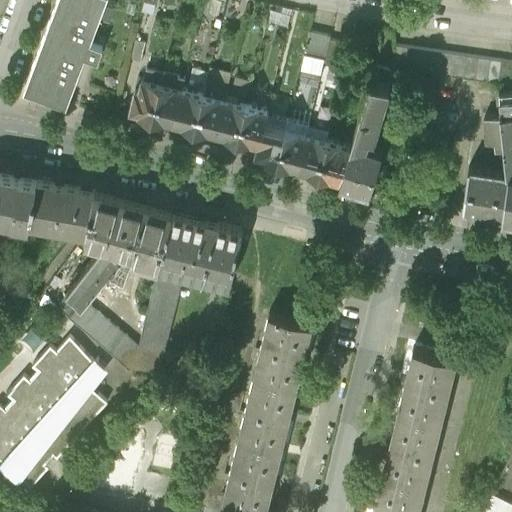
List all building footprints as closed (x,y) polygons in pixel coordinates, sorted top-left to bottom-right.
[(57,0),(25,88),(66,104),(84,53),(97,58),(101,45),(89,40),(104,0),(57,0)] [(143,0),(141,11),(152,14),(154,3),(150,2),(150,0),(143,0)] [(303,54),(325,59),(329,39),(330,35),(309,30),(303,54)] [(143,40),(134,38),(130,58),(138,60),(143,40)] [(325,59),(324,63),(345,68),(351,45),(329,39),(325,59)] [(511,61),(395,45),(392,67),(510,84),(511,71),(511,61)] [(375,65),(371,78),(386,83),(390,70),(375,65)] [(140,114),(152,117),(163,71),(147,67),(144,77),(142,76),(139,87),(136,87),(131,106),(127,105),(124,116),(139,120),(140,114)] [(194,128),(215,133),(230,75),(231,73),(209,67),(208,72),(194,128)] [(186,87),(182,86),(173,123),(194,128),(208,72),(191,68),(186,87)] [(152,117),(173,123),(182,86),(184,76),(163,71),(152,117)] [(251,81),(230,75),(215,133),(237,138),(246,102),(251,81)] [(358,121),(351,143),(341,178),(370,187),(383,146),(366,141),(368,134),(374,135),(389,83),(386,83),(371,78),(363,105),(358,121)] [(498,112),(501,112),(501,110),(511,109),(511,87),(496,89),(498,112)] [(237,138),(258,143),(266,112),(271,94),(251,89),(248,103),(246,102),(237,138)] [(358,121),(363,105),(356,103),(351,119),(358,121)] [(507,170),(510,171),(505,212),(511,212),(511,109),(501,110),(501,112),(506,161),(507,170)] [(255,158),(277,163),(287,117),(266,112),(258,143),(255,158)] [(501,160),(506,161),(501,112),(498,112),(485,115),(486,140),(494,140),(495,153),(501,153),(501,160)] [(277,163),(298,168),(307,132),(309,122),(287,117),(277,163)] [(298,168),(319,173),(328,137),(307,132),(298,168)] [(351,143),(328,137),(319,173),(341,178),(351,143)] [(463,206),(505,212),(510,171),(507,170),(469,165),(463,206)] [(0,214),(30,221),(37,178),(0,172),(0,214)] [(95,189),(37,178),(30,221),(88,231),(95,189)] [(144,261),(159,265),(172,211),(101,190),(95,189),(88,231),(86,237),(105,242),(67,290),(82,301),(84,299),(102,277),(127,247),(135,249),(133,254),(144,257),(144,261)] [(183,271),(228,282),(242,228),(172,211),(159,265),(183,271)] [(135,249),(127,247),(102,277),(123,288),(133,254),(135,249)] [(157,379),(183,271),(159,265),(139,345),(84,299),(82,301),(69,316),(132,372),(157,379)] [(82,301),(67,290),(55,304),(69,316),(82,301)] [(265,511),(312,322),(269,311),(222,505),(249,511),(265,511)] [(94,361),(70,334),(56,348),(50,343),(32,363),(33,365),(34,364),(39,368),(30,379),(24,373),(6,394),(7,395),(8,394),(12,398),(3,408),(0,405),(0,461),(3,464),(0,467),(0,468),(0,469),(1,468),(16,482),(19,478),(30,488),(48,468),(44,465),(53,455),(57,458),(106,401),(90,386),(106,366),(98,359),(99,358),(97,357),(94,361)] [(418,511),(456,357),(413,346),(372,511),(418,511)] [(511,449),(492,489),(511,497),(511,449)] [(480,511),(511,511),(511,497),(492,489),(480,511)]
